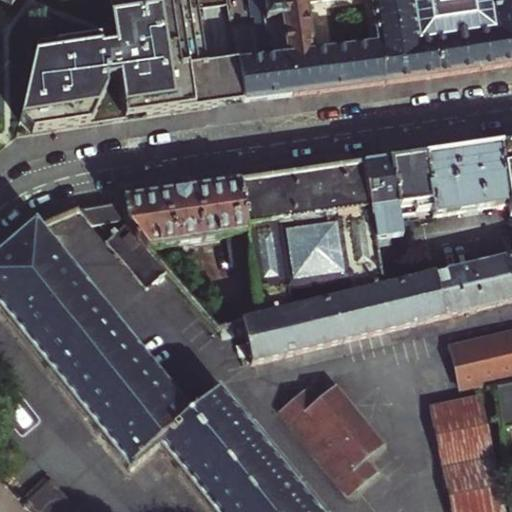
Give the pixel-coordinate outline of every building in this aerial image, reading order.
[(0,0),(0,3),(10,10),(18,0),(0,0)] [(205,70),(195,0),(106,0),(112,43),(36,54),(19,124),(31,137),(143,120),(242,106),(237,68),(236,65),(205,70)] [(259,0),(269,64),(237,68),(242,106),(502,68),(511,65),(511,0),(492,0),(497,32),(421,44),(414,0),(259,0)] [(414,0),(421,44),(497,32),(492,0),(414,0)] [(511,144),(508,146),(499,147),(509,207),(511,220),(511,219),(511,144)] [(440,156),(424,158),(431,203),(433,218),(509,207),(499,147),(472,151),(440,156)] [(410,161),(390,164),(398,216),(415,213),(414,206),(431,203),(424,158),(410,161)] [(398,216),(390,164),(382,165),(362,168),(374,248),(389,246),(385,220),(399,218),(398,216)] [(269,182),(239,187),(251,266),(260,321),(380,291),(374,248),(362,168),(348,170),(269,182)] [(194,194),(123,205),(125,221),(126,227),(158,264),(183,260),(181,249),(219,243),(219,241),(228,239),(232,268),(251,266),(239,187),(194,194)] [(123,205),(76,212),(90,227),(125,221),(123,205)] [(126,227),(123,223),(109,235),(111,238),(104,244),(145,291),(157,280),(160,283),(163,280),(160,278),(166,273),(158,264),(126,227)] [(196,424),(189,415),(35,226),(0,255),(0,312),(133,476),(164,451),(196,424)] [(260,321),(241,326),(251,366),(511,301),(511,257),(380,291),(260,321)] [(511,334),(452,349),(462,391),(486,386),(488,391),(495,390),(511,385),(511,334)] [(511,385),(495,390),(500,433),(511,430),(511,385)] [(309,391),(283,412),(350,495),(376,474),(365,461),(382,447),(335,389),(318,403),(309,391)] [(315,511),(218,392),(189,415),(196,424),(164,451),(213,511),(315,511)] [(430,408),(451,511),(504,511),(480,398),(430,408)] [(78,511),(51,482),(25,506),(31,511),(78,511)]
